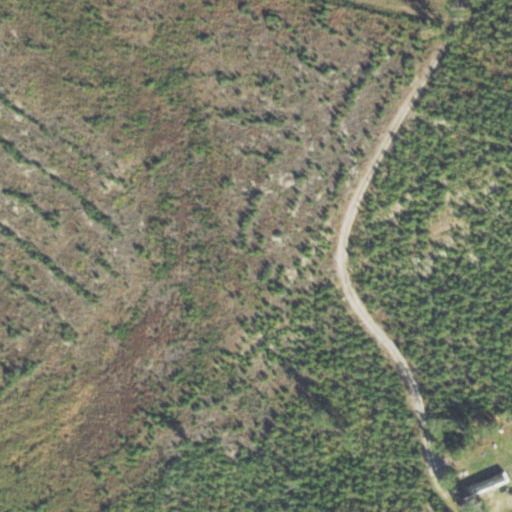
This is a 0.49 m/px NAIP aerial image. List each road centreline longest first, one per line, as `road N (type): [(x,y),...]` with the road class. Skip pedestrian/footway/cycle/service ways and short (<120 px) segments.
road 1 (residential): [(243,330),(259,278),(368,175),(395,117),(414,102),(511,145)]
road 2 (residential): [(5,511),(187,350),(223,325),(243,330)]
road 3 (residential): [(511,364),(408,376),(243,330)]
